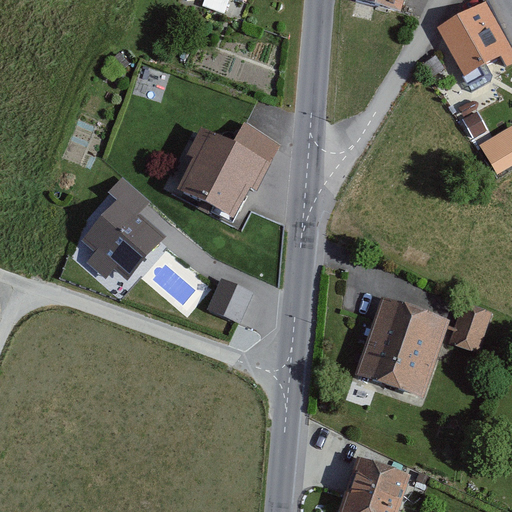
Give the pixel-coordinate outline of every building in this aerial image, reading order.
[(355,0),(357,0),(375,5),(397,11),(399,0),(355,0)] [(511,55),(484,3),(437,27),(472,92),(491,82),(492,79),(492,75),(487,64),(501,57),(505,65),(511,61),(511,55)] [(129,64),(120,54),(113,60),(122,70),(129,64)] [(445,68),(436,56),(424,65),(433,77),(445,68)] [(488,132),(478,113),(464,120),(474,139),(488,132)] [(236,140),(201,126),(198,133),(187,154),(194,158),(177,189),(236,219),(251,188),(257,191),(271,164),(282,145),(247,123),(245,122),(236,140)] [(498,174),(511,165),(511,127),(481,146),(498,174)] [(115,266),(127,278),(165,237),(140,213),(144,210),(150,203),(122,177),(109,192),(111,193),(119,200),(82,241),(92,250),(84,259),(104,277),(115,266)] [(236,324),(240,326),(246,313),(254,297),(223,282),(221,285),(209,311),(234,323),(236,324)] [(449,322),(384,298),(375,325),(358,374),(423,399),(449,322)] [(479,354),(493,312),(464,303),(462,310),(450,344),(458,347),(479,354)] [(343,494),(337,511),(397,511),(410,475),(357,456),(347,484),(343,494)] [(430,477),(420,472),(416,481),(427,486),(430,477)]
